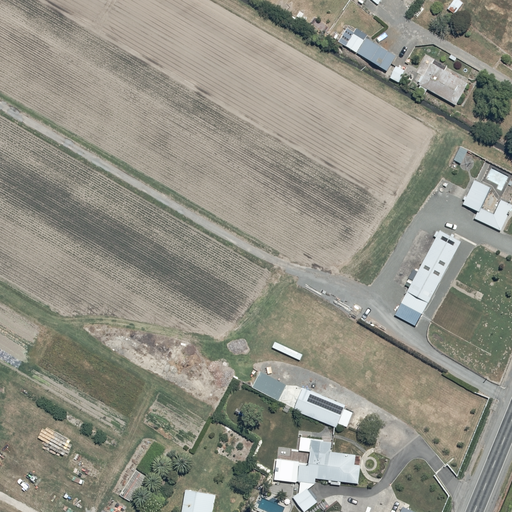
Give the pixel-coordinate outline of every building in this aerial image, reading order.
[(464,3),(461,0),(454,0),(448,8),(456,14),(464,3)] [(341,26),(345,29),(338,41),(388,70),(398,55),(380,44),(349,26),(343,22),(341,26)] [(457,73),(456,75),(447,70),(450,66),(435,57),(434,59),(425,54),(424,57),(417,69),(416,71),(422,75),(418,83),(419,83),(457,105),(470,83),(466,81),(468,79),(457,73)] [(406,70),(397,65),(391,76),(400,81),(406,70)] [(464,204),(482,211),(483,207),(484,207),(492,187),(474,179),(464,204)] [(484,207),(483,207),(482,211),(478,219),(502,230),(511,208),(511,202),(503,199),(497,213),(484,207)] [(463,240),(442,229),(439,227),(435,236),(438,237),(420,271),(414,268),(406,284),(411,287),(403,302),(424,314),(463,240)] [(367,305),(358,299),(332,284),(324,297),(350,313),(359,319),(367,305)] [(289,384),(263,371),(254,388),(280,401),(289,384)] [(354,412),(345,409),(347,404),(304,387),(295,410),(338,427),(339,423),(348,426),(354,412)] [(329,479),(329,481),(341,482),(341,481),(360,482),(362,465),(356,464),(357,453),(332,451),(333,440),(313,439),(311,464),(301,463),(300,475),(299,481),(316,483),(317,478),(329,479)] [(147,473),(137,466),(119,494),(129,500),(147,473)] [(199,491),(199,488),(188,487),(184,511),(213,511),(216,493),(199,491)] [(319,502),(308,487),(295,496),(305,511),(319,502)]
